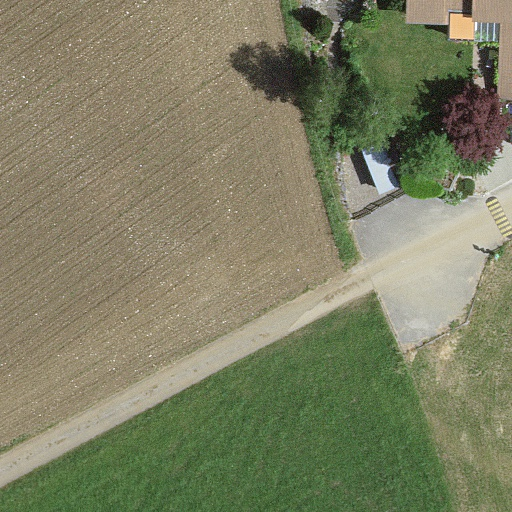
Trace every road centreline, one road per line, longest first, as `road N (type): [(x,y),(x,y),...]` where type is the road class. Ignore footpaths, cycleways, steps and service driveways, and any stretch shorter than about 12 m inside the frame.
road 1 (track): [(0,467),(379,271)]
road 2 (residential): [(511,201),(379,271)]
